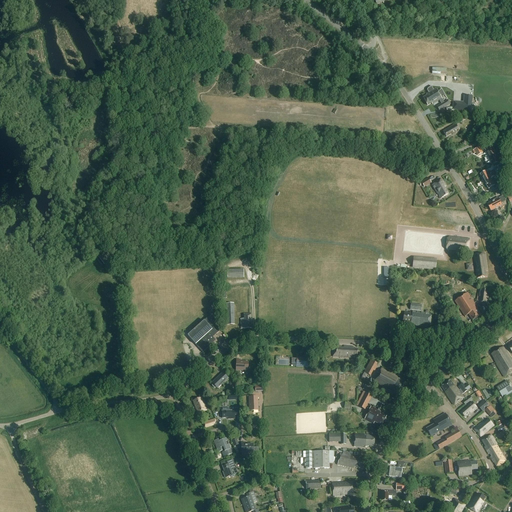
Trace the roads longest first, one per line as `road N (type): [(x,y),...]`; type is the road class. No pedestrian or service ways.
road 1 (track): [(125,152),(147,134),(196,126),(435,142)]
road 2 (unclassified): [(173,394),(245,336),(387,346),(430,384)]
road 3 (track): [(125,152),(106,199),(135,400)]
road 4 (tertiary): [(445,158),(369,50),(304,0)]
road 5 (unclassified): [(0,426),(147,399)]
road 6 (tertiary): [(366,511),(380,452),(430,384)]
road 7 (tertiary): [(511,282),(445,158)]
